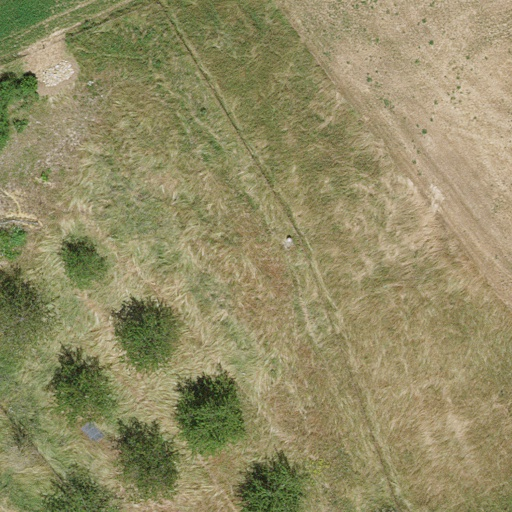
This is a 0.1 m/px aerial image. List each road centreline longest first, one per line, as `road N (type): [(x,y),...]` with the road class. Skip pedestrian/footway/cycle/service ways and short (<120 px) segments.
road 1 (motorway): [(511,97),(3,511)]
road 2 (motorway): [(351,511),(511,381)]
